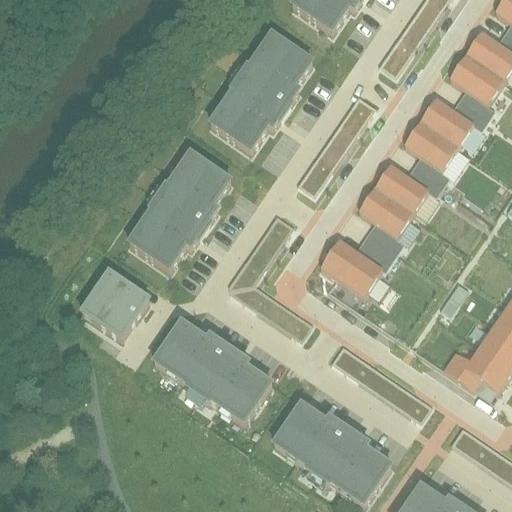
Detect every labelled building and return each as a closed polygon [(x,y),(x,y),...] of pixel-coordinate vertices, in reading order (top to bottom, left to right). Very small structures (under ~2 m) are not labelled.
[(297,0),(290,12),(332,40),(348,15),(355,19),(367,0),(297,0)] [(399,85),(452,0),(425,0),(380,73),(399,85)] [(511,0),(501,0),(492,14),(511,26),(511,0)] [(511,55),(480,35),(464,59),(504,84),(511,72),(511,55)] [(270,39),(208,132),(250,160),(267,135),(273,139),(301,97),(296,94),(314,68),(270,39)] [(504,84),(464,59),(448,81),(487,108),(504,84)] [(434,99),(419,122),(457,149),(474,125),(434,99)] [(316,204),(373,112),(356,101),(299,193),(316,204)] [(457,149),(419,122),(403,146),(441,173),(457,149)] [(191,160),(128,253),(170,281),(187,256),(193,260),(222,218),(216,215),(234,189),(191,160)] [(389,169),(373,192),(413,219),(429,195),(389,169)] [(413,219),(373,192),(357,216),(397,243),(413,219)] [(254,296),(293,233),(274,222),(227,299),(304,346),(312,331),(254,296)] [(386,272),(340,241),(317,274),(363,305),(386,272)] [(108,277),(79,320),(122,349),(151,307),(108,277)] [(457,290),(440,316),(450,323),(467,296),(457,290)] [(511,318),(509,317),(495,338),(511,349),(511,318)] [(180,325),(146,375),(246,445),(280,396),(259,381),(261,377),(211,343),(209,345),(180,325)] [(511,349),(495,338),(481,358),(511,378),(511,349)] [(511,380),(511,378),(481,358),(471,372),(457,362),(446,378),(474,396),(481,386),(499,399),(511,380)] [(302,418),(273,461),(306,483),(304,485),(332,503),(333,501),(349,511),(373,511),(395,481),(370,464),(373,459),(330,431),(327,435),(302,418)] [(421,494),(409,511),(456,511),(449,507),(446,511),(421,494)]
